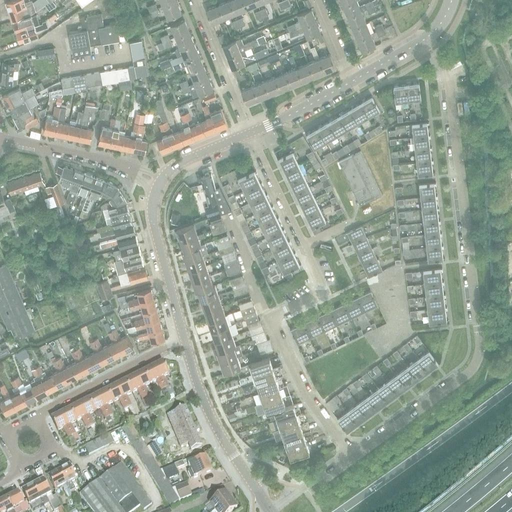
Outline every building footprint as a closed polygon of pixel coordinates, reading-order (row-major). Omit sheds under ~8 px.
[(29,0),(24,2),(23,0),(12,0),(6,2),(9,11),(33,4),(32,2),(31,0),(29,0)] [(32,14),(46,3),(43,0),(34,0),(32,2),(33,4),(9,11),(12,20),(32,14)] [(176,0),(163,6),(168,17),(181,12),(176,0)] [(224,18),(236,13),(230,0),(228,0),(219,4),(224,18)] [(230,0),(236,13),(247,8),(243,0),(230,0)] [(243,0),(247,8),(258,4),(256,0),(243,0)] [(359,5),(357,0),(356,0),(344,6),(348,17),(361,11),(367,9),(365,3),(359,5)] [(367,9),(374,6),(378,4),(376,0),(373,0),(365,3),(367,9)] [(386,0),(391,9),(396,7),(393,0),(386,0)] [(149,11),(157,8),(154,3),(147,6),(149,11)] [(212,23),(224,18),(219,4),(207,9),(212,23)] [(157,8),(149,11),(151,16),(159,13),(157,8)] [(302,26),(316,20),(311,9),(298,14),(302,26)] [(353,28),(366,22),(361,11),(348,17),(353,28)] [(104,25),(102,13),(80,16),(82,29),(69,31),(73,54),(91,51),(90,45),(120,40),(117,23),(104,25)] [(15,31),(41,23),(37,14),(12,22),(15,31)] [(176,36),(189,31),(184,19),(171,25),(176,36)] [(45,20),(42,21),(42,23),(41,23),(15,31),(19,42),(38,36),(36,30),(47,26),(45,20)] [(316,20),(302,26),(307,37),(320,32),(316,20)] [(357,39),(371,34),(366,22),(353,28),(357,39)] [(377,31),(384,28),(381,23),(374,26),(377,31)] [(180,48),(194,42),(189,31),(176,36),(180,48)] [(162,42),(169,39),(167,34),(160,37),(162,42)] [(217,36),(220,43),(225,41),(222,34),(217,36)] [(371,34),(357,39),(362,51),(375,45),(371,34)] [(227,57),(245,50),(259,44),(256,39),(244,44),(241,38),(223,45),(227,57)] [(169,39),(162,42),(164,47),(171,44),(169,39)] [(180,48),(185,59),(198,54),(194,42),(180,48)] [(54,47),(39,49),(40,57),(55,55),(54,47)] [(245,50),(227,57),(232,68),(245,62),(257,58),(254,52),(247,55),(245,50)] [(319,58),(325,72),(336,68),(330,53),(319,58)] [(198,54),(185,59),(190,71),(203,65),(198,54)] [(145,57),(133,59),(134,65),(148,75),(145,57)] [(171,65),(179,62),(176,57),(169,60),(171,65)] [(261,66),(270,63),(267,57),(259,60),(261,66)] [(314,77),(325,72),(319,58),(308,62),(314,77)] [(14,85),(17,83),(18,70),(13,69),(14,62),(3,61),(1,84),(14,85)] [(247,65),(250,71),(259,67),(256,61),(247,65)] [(303,81),(314,77),(308,62),(297,67),(303,81)] [(148,75),(134,65),(128,66),(130,78),(148,75)] [(195,82),(208,77),(203,65),(190,71),(195,82)] [(118,80),(130,78),(128,66),(116,68),(118,80)] [(292,86),(303,81),(297,67),(286,71),(292,86)] [(102,82),(118,80),(116,68),(100,70),(102,82)] [(84,73),(86,86),(102,83),(102,82),(100,70),(84,73)] [(281,90),(292,86),(286,71),(275,76),(281,90)] [(87,89),(86,86),(84,73),(72,75),(74,85),(75,91),(87,89)] [(62,87),(74,85),(72,75),(60,77),(62,87)] [(270,95),(281,90),(275,76),(264,80),(270,95)] [(208,77),(195,82),(200,94),(213,88),(208,77)] [(181,88),(188,85),(186,80),(178,83),(181,88)] [(259,100),(270,95),(264,80),(253,85),(259,100)] [(406,85),(408,100),(420,98),(419,90),(420,90),(420,88),(419,88),(419,83),(406,85)] [(188,85),(181,88),(183,93),(190,90),(188,85)] [(247,104),(259,100),(253,85),(241,90),(247,104)] [(395,101),(408,100),(406,85),(393,86),(394,91),(393,91),(394,94),(394,93),(395,101)] [(35,93),(31,86),(21,92),(19,88),(3,96),(8,106),(24,98),(35,93)] [(205,102),(216,97),(213,91),(202,96),(205,102)] [(361,103),(368,116),(379,109),(376,104),(375,103),(376,102),(374,100),(372,96),(361,103)] [(27,104),(24,98),(8,106),(13,115),(29,107),(36,104),(34,100),(27,104)] [(90,112),(96,110),(97,105),(86,103),(84,111),(88,112),(90,112)] [(357,122),(368,116),(361,103),(350,109),(357,122)] [(55,133),(61,106),(55,105),(52,120),(46,119),(44,131),(55,133)] [(64,121),(66,108),(61,106),(55,133),(67,136),(69,124),(63,122),(64,121)] [(29,107),(13,115),(19,126),(24,123),(27,128),(39,122),(36,116),(34,117),(29,107)] [(347,128),(357,122),(350,109),(339,115),(347,128)] [(78,138),(84,111),(78,110),(74,125),(69,124),(67,136),(78,138)] [(87,127),(90,112),(88,112),(84,111),(78,138),(90,140),(93,128),(87,127)] [(228,124),(223,112),(217,115),(217,113),(211,115),(217,129),(228,124)] [(136,113),(134,123),(138,123),(143,124),(145,115),(136,113)] [(206,133),(217,129),(211,115),(206,117),(206,119),(201,121),(206,133)] [(336,135),(347,128),(339,115),(328,122),(336,135)] [(118,133),(121,120),(115,118),(114,126),(110,145),(122,147),(124,139),(125,135),(118,133)] [(195,138),(206,133),(201,121),(195,124),(195,122),(189,124),(195,138)] [(325,141),(336,135),(328,122),(318,128),(325,141)] [(413,137),(428,135),(427,122),(422,123),(422,122),(419,123),(412,124),(413,137)] [(142,137),(145,125),(143,124),(138,123),(137,131),(136,135),(133,149),(145,152),(148,140),(141,138),(142,137)] [(184,142),(195,138),(189,124),(184,127),(184,128),(179,131),(184,142)] [(110,145),(114,126),(110,125),(109,127),(102,126),(98,142),(110,145)] [(314,148),(325,141),(318,128),(306,135),(309,139),(308,139),(310,141),(314,148)] [(184,142),(179,131),(173,133),(173,131),(167,134),(173,147),(184,142)] [(133,149),(136,135),(130,134),(130,136),(125,135),(124,139),(122,147),(133,149)] [(162,151),(173,147),(167,134),(162,136),(163,138),(157,140),(162,151)] [(415,149),(430,147),(428,135),(413,137),(415,149)] [(416,161),(431,160),(430,147),(415,149),(416,161)] [(360,205),(367,202),(382,194),(361,151),(339,161),(360,205)] [(285,170),(298,164),(293,152),(286,155),(285,155),(283,156),(279,158),(285,170)] [(431,160),(416,161),(418,174),(425,173),(425,174),(428,173),(433,172),(431,160)] [(290,181),(304,175),(298,164),(285,170),(290,181)] [(78,190),(84,172),(64,165),(63,167),(58,165),(56,173),(57,173),(55,179),(69,184),(68,187),(70,187),(65,199),(66,202),(73,204),(78,190)] [(39,187),(38,184),(45,181),(41,170),(7,182),(11,193),(31,186),(32,189),(39,187)] [(244,190),(260,183),(254,171),(249,173),(246,174),(247,174),(239,178),(244,190)] [(82,208),(94,176),(84,172),(78,190),(83,192),(78,207),(82,208)] [(209,173),(208,172),(205,173),(204,175),(200,176),(205,191),(209,204),(205,205),(208,216),(210,215),(220,212),(230,209),(220,186),(216,187),(211,173),(209,173)] [(295,193),(309,186),(304,175),(290,181),(295,193)] [(98,198),(99,193),(104,180),(94,176),(82,208),(88,210),(91,200),(90,200),(91,195),(98,198)] [(108,196),(118,187),(104,180),(99,193),(101,194),(102,193),(108,196)] [(420,197),(435,195),(434,182),(429,183),(429,182),(427,183),(419,184),(420,197)] [(65,202),(58,183),(46,188),(48,193),(52,192),(53,196),(45,198),(48,208),(65,202)] [(250,202),(266,195),(260,183),(244,190),(250,202)] [(301,204),(314,197),(309,186),(295,193),(301,204)] [(101,205),(102,209),(109,207),(112,206),(127,202),(118,187),(108,196),(110,200),(106,201),(101,205)] [(0,214),(10,211),(12,216),(18,213),(11,197),(5,199),(1,190),(0,190),(0,214)] [(256,214),(271,206),(266,195),(250,202),(256,214)] [(422,209),(437,208),(435,195),(420,197),(422,209)] [(306,215),(320,208),(314,197),(301,204),(306,215)] [(111,217),(129,212),(127,202),(112,206),(109,207),(111,217)] [(261,225),(277,218),(271,206),(256,214),(261,225)] [(320,208),(306,215),(312,227),(316,225),(319,224),(318,224),(325,220),(320,208)] [(423,222),(438,220),(437,208),(422,209),(423,222)] [(129,212),(111,217),(113,222),(98,226),(99,231),(132,222),(129,212)] [(211,229),(224,224),(220,212),(210,215),(212,222),(209,223),(211,229)] [(267,237),(282,229),(277,218),(261,225),(267,237)] [(425,234),(440,232),(438,220),(423,222),(425,234)] [(117,237),(135,232),(132,222),(99,231),(101,236),(115,231),(117,237)] [(179,240),(181,239),(197,233),(194,223),(175,230),(179,240)] [(224,224),(211,229),(213,234),(226,230),(224,224)] [(352,243),(366,236),(361,225),(355,228),(355,227),(353,229),(347,232),(352,243)] [(272,248),(288,241),(282,229),(267,237),(272,248)] [(197,233),(181,239),(184,250),(201,244),(199,238),(205,236),(203,231),(197,233)] [(118,242),(120,248),(138,242),(135,232),(117,237),(100,242),(101,247),(118,242)] [(426,247),(441,245),(440,232),(425,234),(426,247)] [(358,254),(372,247),(366,236),(352,243),(358,254)] [(218,249),(232,244),(230,238),(216,243),(218,249)] [(278,260),(293,253),(288,241),(272,248),(278,260)] [(121,250),(123,258),(141,252),(138,242),(120,248),(116,249),(117,251),(121,250)] [(201,244),(184,250),(182,250),(185,260),(202,254),(208,253),(205,243),(201,244)] [(232,244),(218,249),(220,254),(234,250),(232,244)] [(441,245),(426,247),(428,260),(435,259),(438,259),(438,258),(443,258),(441,245)] [(363,265),(377,258),(372,247),(358,254),(363,265)] [(118,273),(128,270),(127,268),(144,263),(141,252),(123,258),(114,260),(118,273)] [(293,253),(278,260),(284,272),(291,268),(292,269),(294,268),(294,267),(299,264),(293,253)] [(189,270),(206,265),(202,254),(185,260),(189,270)] [(377,258),(363,265),(368,276),(374,273),(375,274),(377,273),(377,272),(382,270),(377,258)] [(226,269),(239,264),(237,259),(224,263),(226,269)] [(33,329),(6,263),(0,265),(0,310),(4,319),(6,318),(14,337),(33,329)] [(239,264),(226,269),(228,275),(241,270),(239,264)] [(192,280),(209,275),(206,265),(189,270),(192,280)] [(145,266),(128,270),(118,273),(121,284),(148,276),(145,266)] [(425,283),(442,281),(440,268),(434,269),(434,268),(431,269),(423,270),(425,283)] [(196,290),(213,285),(209,275),(192,280),(196,290)] [(233,289),(246,284),(243,275),(229,279),(233,289)] [(108,278),(96,282),(101,298),(113,294),(108,278)] [(426,296),(443,294),(442,281),(425,283),(426,296)] [(213,285),(196,290),(197,295),(199,295),(201,300),(218,294),(215,284),(213,285)] [(246,284),(233,289),(235,295),(248,290),(246,284)] [(129,304),(153,297),(151,288),(137,292),(138,297),(128,300),(129,304)] [(357,297),(364,311),(377,305),(374,298),(375,298),(373,295),(373,296),(371,290),(357,297)] [(205,310),(221,304),(218,294),(201,300),(205,310)] [(428,309),(445,307),(443,294),(426,296),(428,309)] [(143,311),(156,307),(153,297),(129,304),(130,309),(141,306),(143,311)] [(350,318),(364,311),(357,297),(344,303),(350,318)] [(241,309),(254,304),(252,299),(239,304),(241,309)] [(337,324),(350,318),(344,303),(330,310),(337,324)] [(208,320),(225,314),(221,304),(205,310),(208,320)] [(254,304),(241,309),(243,315),(256,310),(254,304)] [(135,324),(159,317),(156,307),(143,311),(144,317),(134,320),(135,324)] [(445,307),(428,309),(429,322),(438,321),(438,322),(440,321),(446,320),(445,307)] [(324,330),(337,324),(330,310),(317,316),(324,330)] [(212,331),(228,325),(225,314),(208,320),(212,331)] [(311,337),(324,330),(317,316),(304,323),(311,337)] [(148,331),(162,327),(159,317),(135,324),(136,329),(147,326),(148,331)] [(249,329),(262,324),(260,319),(247,324),(249,329)] [(297,343),(311,337),(304,323),(290,329),(293,334),(292,334),(293,337),(294,337),(297,343)] [(255,338),(266,334),(262,324),(249,329),(251,335),(253,334),(255,338)] [(215,341),(232,335),(228,325),(212,331),(215,341)] [(151,342),(165,338),(162,327),(148,331),(138,334),(139,338),(149,335),(151,342)] [(112,330),(123,352),(132,347),(126,335),(120,338),(115,328),(112,330)] [(108,345),(114,357),(123,352),(112,330),(108,332),(113,342),(108,345)] [(258,348),(271,343),(269,338),(267,339),(266,334),(255,338),(258,348)] [(215,352),(234,346),(235,345),(232,335),(215,341),(217,346),(213,348),(215,352)] [(93,340),(105,362),(114,357),(108,345),(102,347),(97,338),(93,340)] [(89,354),(95,366),(105,362),(93,340),(89,342),(94,351),(89,354)] [(271,343),(258,348),(260,354),(273,349),(271,343)] [(220,362),(237,356),(243,354),(239,344),(235,345),(234,346),(215,352),(216,358),(218,357),(220,362)] [(0,355),(9,350),(6,346),(1,349),(0,347),(0,355)] [(95,366),(89,354),(83,357),(78,347),(75,349),(86,371),(95,366)] [(25,348),(15,353),(19,361),(29,356),(25,348)] [(77,376),(86,371),(75,349),(71,351),(76,361),(70,364),(77,376)] [(417,357),(428,372),(439,364),(435,359),(434,356),(434,357),(428,349),(417,357)] [(237,356),(220,362),(224,372),(241,366),(237,356)] [(77,376),(70,364),(65,366),(60,357),(56,359),(68,381),(77,376)] [(254,373),(272,366),(269,357),(250,363),(254,373)] [(418,379),(428,372),(417,357),(407,364),(418,379)] [(58,386),(68,381),(56,359),(52,361),(57,370),(52,373),(52,375),(58,386)] [(154,367),(165,388),(169,386),(164,377),(170,374),(164,362),(154,367)] [(408,386),(418,379),(407,364),(397,372),(408,386)] [(257,382),(276,376),(272,366),(254,373),(257,382)] [(161,390),(165,388),(154,367),(145,371),(151,384),(153,388),(159,385),(161,390)] [(146,387),(151,384),(145,371),(136,376),(147,398),(150,396),(146,387)] [(398,394),(408,386),(397,372),(387,379),(398,394)] [(37,397),(47,391),(41,379),(38,374),(35,376),(33,377),(35,381),(36,381),(37,383),(31,386),(37,397)] [(46,376),(41,379),(47,391),(58,386),(52,375),(47,377),(46,376)] [(143,400),(147,398),(136,376),(126,381),(133,393),(138,390),(143,400)] [(260,392),(279,385),(276,376),(257,382),(260,392)] [(388,401),(398,394),(387,379),(377,387),(388,401)] [(127,396),(133,393),(126,381),(117,385),(128,407),(132,405),(127,396)] [(10,396),(16,407),(26,402),(20,390),(18,385),(14,387),(13,388),(16,394),(10,396)] [(124,409),(128,407),(117,385),(108,390),(114,402),(119,400),(124,409)] [(263,401),(282,395),(279,385),(260,392),(263,401)] [(26,402),(37,397),(31,386),(26,388),(25,387),(20,390),(26,402)] [(378,409),(388,401),(377,387),(367,394),(378,409)] [(16,407),(10,396),(7,390),(3,393),(5,397),(4,398),(5,399),(0,401),(0,403),(5,413),(16,407)] [(108,405),(114,402),(108,390),(99,395),(110,417),(113,415),(108,405)] [(368,416),(378,409),(367,394),(357,401),(368,416)] [(105,419),(110,417),(99,395),(89,399),(96,412),(101,409),(105,419)] [(267,411),(274,409),(274,408),(285,405),(285,404),(282,395),(263,401),(267,411)] [(90,415),(96,412),(89,399),(80,404),(91,426),(95,424),(90,415)] [(358,424),(368,416),(357,401),(347,409),(358,424)] [(277,418),(296,412),(293,402),(285,404),(285,405),(274,408),(274,409),(277,418)] [(87,428),(91,426),(80,404),(71,409),(77,421),(82,419),(87,428)] [(202,445),(185,407),(169,414),(173,421),(174,420),(176,423),(178,422),(181,427),(174,430),(181,447),(188,443),(191,450),(202,445)] [(71,424),(77,421),(71,409),(61,413),(72,435),(76,434),(71,424)] [(348,431),(358,424),(347,409),(337,417),(342,424),(344,427),(344,426),(348,431)] [(281,428),(300,421),(296,412),(277,418),(281,428)] [(68,437),(72,435),(61,413),(52,418),(58,431),(64,428),(68,437)] [(291,435),(303,431),(300,421),(281,428),(284,437),(291,435)] [(124,434),(133,428),(130,423),(121,429),(124,434)] [(127,439),(137,433),(133,428),(124,434),(127,439)] [(306,441),(303,431),(291,435),(284,437),(287,447),(306,440),(306,441)] [(130,444),(140,438),(137,433),(127,439),(130,444)] [(103,436),(108,446),(113,443),(108,434),(103,436)] [(103,448),(108,446),(103,436),(99,439),(103,448)] [(134,449),(143,443),(140,438),(130,444),(134,449)] [(98,451),(103,448),(99,439),(94,441),(98,451)] [(309,450),(306,441),(306,440),(287,447),(291,457),(309,450)] [(93,453),(98,451),(94,441),(89,444),(93,453)] [(137,454),(146,448),(143,443),(134,449),(137,454)] [(88,455),(93,453),(89,444),(84,446),(88,455)] [(140,460),(149,454),(146,448),(137,454),(140,460)] [(143,465),(153,459),(149,454),(140,460),(143,465)] [(206,458),(188,465),(191,471),(189,475),(190,476),(191,478),(194,479),(212,472),(206,458)] [(146,470),(156,464),(153,459),(143,465),(146,470)] [(177,469),(185,466),(183,461),(175,464),(177,469)] [(116,474),(124,468),(121,463),(113,469),(116,474)] [(150,475),(159,469),(156,464),(146,470),(150,475)] [(58,470),(70,493),(75,490),(71,483),(77,480),(69,465),(58,470)] [(120,478),(128,472),(124,468),(116,474),(120,478)] [(120,478),(116,474),(113,469),(101,478),(121,506),(126,503),(130,500),(134,497),(133,496),(130,492),(126,487),(123,483),(120,478)] [(153,480),(162,474),(159,469),(150,475),(153,480)] [(64,490),(68,488),(58,470),(48,476),(55,491),(62,487),(64,490)] [(123,483),(131,477),(128,472),(120,478),(123,483)] [(156,485),(165,479),(162,474),(153,480),(156,485)] [(126,487),(134,481),(131,477),(123,483),(126,487)] [(57,509),(58,511),(64,511),(56,496),(53,497),(43,478),(33,484),(41,499),(46,497),(53,511),(57,509)] [(159,490),(169,484),(165,479),(156,485),(159,490)] [(92,511),(122,511),(99,480),(79,494),(92,511)] [(130,492),(138,486),(134,481),(126,487),(130,492)] [(37,507),(35,503),(41,499),(33,484),(21,490),(32,510),(37,507)] [(162,495),(172,489),(169,484),(159,490),(162,495)] [(178,489),(183,499),(195,494),(190,484),(178,489)] [(133,496),(141,490),(138,486),(130,492),(133,496)] [(166,500),(175,494),(172,489),(162,495),(166,500)] [(137,501),(145,495),(141,490),(133,496),(134,497),(137,501)] [(7,497),(14,510),(19,507),(18,506),(24,503),(18,492),(7,497)] [(229,511),(236,507),(225,492),(211,502),(216,509),(212,511),(229,511)] [(175,494),(166,500),(169,505),(178,500),(175,494)] [(140,505),(148,500),(145,495),(137,501),(140,505)] [(14,511),(14,510),(7,497),(0,500),(0,511),(14,511)] [(140,505),(137,501),(134,497),(130,500),(136,508),(140,505)] [(132,511),(136,508),(130,500),(126,503),(132,511)] [(148,500),(140,505),(143,510),(151,504),(148,500)] [(125,511),(130,511),(132,511),(126,503),(121,506),(125,511)]
